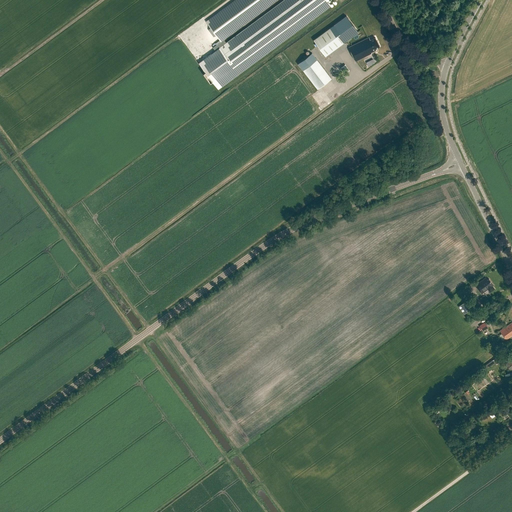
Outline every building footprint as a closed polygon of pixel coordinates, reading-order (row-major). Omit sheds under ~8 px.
[(218,89),(331,6),(326,0),(285,0),(226,43),(224,39),(221,41),(213,47),(215,51),(199,63),(205,71),(218,89)] [(234,0),(206,21),(211,28),(208,30),(213,37),(216,35),(221,41),(224,39),(276,0),(234,0)] [(325,56),(358,32),(346,16),(314,40),(325,56)] [(369,37),(349,47),(356,61),(372,53),(372,52),(377,50),(376,48),(380,47),(376,37),(370,40),(369,37)] [(331,78),(312,53),(298,64),(303,70),(318,89),(331,78)] [(345,74),(351,70),(347,64),(341,68),(345,74)] [(488,280),(486,278),(476,285),(482,294),(488,289),(490,293),(495,289),(493,286),(494,285),(489,279),(488,280)] [(471,285),(462,291),(465,295),(474,290),(471,285)] [(473,306),(468,300),(463,304),(467,311),(473,306)] [(488,327),(485,322),(479,325),(482,330),(488,327)] [(511,322),(500,331),(506,340),(511,335),(511,322)] [(483,365),(485,368),(493,362),(491,359),(483,365)] [(481,398),(490,392),(486,387),(477,393),(481,398)]
